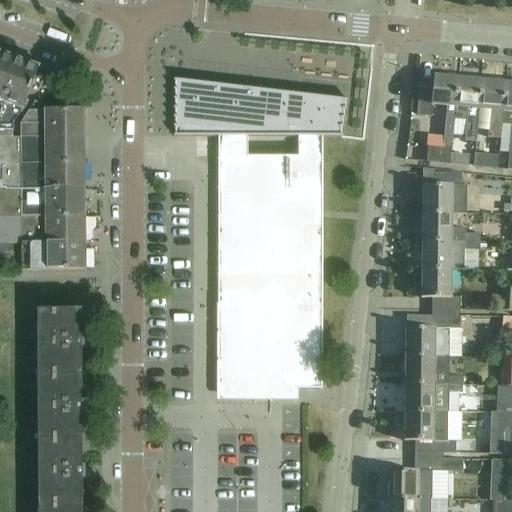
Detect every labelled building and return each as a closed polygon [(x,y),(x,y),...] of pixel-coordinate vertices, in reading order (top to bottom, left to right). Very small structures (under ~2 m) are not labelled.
[(13,67),(13,59),(0,53),(0,108),(15,68),(13,67)] [(35,74),(37,67),(23,62),(19,69),(15,68),(0,108),(0,138),(12,138),(13,124),(21,110),(35,74)] [(420,87),(418,117),(432,118),(433,107),(446,109),(445,121),(454,121),(455,109),(458,81),(434,78),(433,88),(420,87)] [(245,89),(173,81),(173,138),(217,138),(321,138),(340,138),(346,101),(273,92),(272,95),(245,92),(245,89)] [(479,112),(482,83),(458,81),(455,109),(454,121),(469,123),(468,144),(476,145),(479,112)] [(502,126),(505,85),(482,83),(479,112),(490,113),(487,140),(501,141),(502,126)] [(511,85),(505,85),(502,126),(511,127),(508,172),(511,172),(511,85)] [(83,111),(27,111),(21,122),(20,138),(83,138),(83,111)] [(428,150),(427,164),(450,166),(451,156),(452,148),(454,121),(445,121),(443,147),(443,151),(428,150)] [(0,165),(83,165),(83,138),(20,138),(12,138),(0,138),(0,165)] [(321,212),(321,138),(217,138),(216,390),(217,390),(296,390),(321,390),(321,365),(321,218),(321,212)] [(470,158),(451,156),(450,166),(469,168),(470,158)] [(475,156),(474,169),(482,170),(493,171),(494,157),(475,156)] [(0,190),(84,190),(83,165),(0,165),(0,190)] [(462,187),(462,176),(424,171),(423,187),(423,216),(453,217),(453,216),(467,216),(467,187),(462,187)] [(0,217),(84,217),(84,190),(0,190),(0,217)] [(453,231),(453,217),(423,216),(422,244),(481,244),(481,236),(467,236),(467,231),(453,231)] [(84,217),(0,217),(0,243),(20,244),(84,243),(84,217)] [(84,270),(84,243),(20,244),(20,271),(84,270)] [(481,252),(481,244),(422,244),(422,272),(452,272),(464,272),(465,252),(481,252)] [(452,301),(452,272),(422,272),(422,300),(433,300),(433,312),(461,312),(461,301),(452,301)] [(511,313),(511,291),(503,290),(501,312),(511,313)] [(82,350),(82,338),(79,338),(79,313),(79,311),(35,311),(36,377),(79,377),(79,350),(82,350)] [(448,360),(448,331),(461,331),(461,318),(433,318),(432,330),(406,330),(406,358),(448,360)] [(448,379),(448,360),(406,358),(405,386),(463,388),(464,380),(448,379)] [(501,390),(511,389),(511,361),(502,362),(501,390)] [(83,415),(83,403),(79,403),(79,377),(36,377),(36,442),(80,442),(79,415),(83,415)] [(463,396),(463,388),(405,386),(405,414),(435,414),(447,415),(448,395),(463,396)] [(435,432),(435,414),(405,414),(404,443),(416,444),(415,455),(444,456),(444,432),(435,432)] [(83,479),(83,467),(80,467),(80,442),(36,442),(36,506),(80,506),(80,479),(83,479)] [(469,444),(469,456),(497,456),(497,444),(469,444)] [(389,473),(388,502),(419,502),(430,501),(430,474),(444,474),(444,462),(415,461),(415,473),(389,473)] [(494,463),(492,502),(509,502),(511,463),(494,463)] [(388,502),(388,511),(430,511),(430,501),(419,502),(388,502)]
